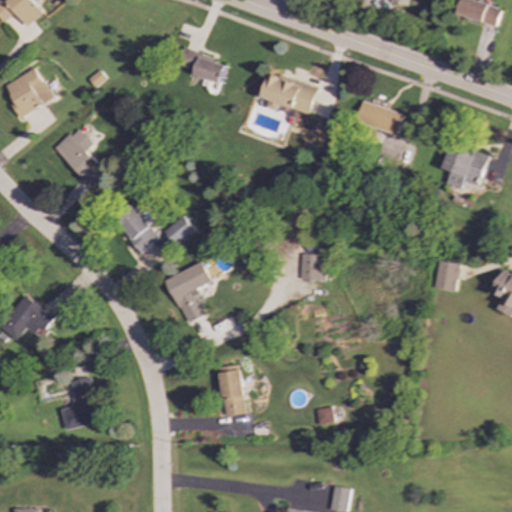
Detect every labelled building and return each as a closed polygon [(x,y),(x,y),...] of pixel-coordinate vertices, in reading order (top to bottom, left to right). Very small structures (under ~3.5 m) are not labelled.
[(0,0),(0,18),(4,23),(15,13),(27,27),(43,13),(31,0),(7,0),(5,2),(3,0),(0,0)] [(460,0),(456,14),(496,27),(502,8),(475,0),(460,0)] [(221,84),(228,64),(185,48),(178,68),(221,84)] [(2,87),(21,118),(52,98),(34,68),(2,87)] [(104,78),(97,70),(87,79),(94,87),(104,78)] [(310,115),(319,88),(270,72),(261,97),(269,100),(267,107),(289,114),(290,108),(310,115)] [(397,135),(404,115),(363,101),(356,121),(397,135)] [(92,189),(107,175),(84,151),(92,144),(76,128),(54,149),(92,189)] [(480,186),(488,155),(472,151),(471,153),(449,147),(443,169),(450,171),(447,184),(462,189),(464,182),(480,186)] [(164,230),(176,246),(196,232),(184,216),(164,230)] [(324,281),(325,255),(301,254),(300,279),(324,281)] [(433,288),(455,292),(459,264),(438,260),(433,288)] [(166,280),(187,324),(206,315),(200,303),(204,301),(197,288),(212,281),(202,262),(166,280)] [(492,292),(503,297),(497,310),(511,316),(511,273),(503,269),(492,292)] [(27,328),(38,336),(53,315),(25,295),(1,328),(17,341),(27,328)] [(224,416),(245,415),(242,365),(221,367),(224,416)] [(66,430),(103,422),(93,377),(70,382),(76,406),(62,409),(66,430)] [(334,423),(333,408),(316,409),(318,425),(334,423)] [(347,511),(351,489),(335,486),(331,509),(347,511)]
